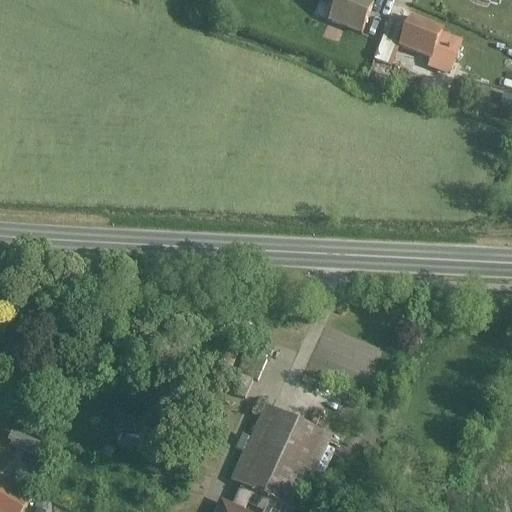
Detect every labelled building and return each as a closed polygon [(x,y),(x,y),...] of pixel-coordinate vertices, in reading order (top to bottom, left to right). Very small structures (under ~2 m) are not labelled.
[(360,41),(372,9),(348,0),(312,0),(330,6),(323,27),(360,41)] [(413,26),(401,56),(449,75),(461,44),(413,26)] [(247,511),(255,497),(287,511),(296,511),(327,446),(263,417),(231,486),(239,490),(230,509),(218,504),(214,511),(247,511)] [(37,458),(44,445),(17,431),(10,444),(37,458)] [(0,511),(22,511),(30,500),(0,481),(0,511)]
